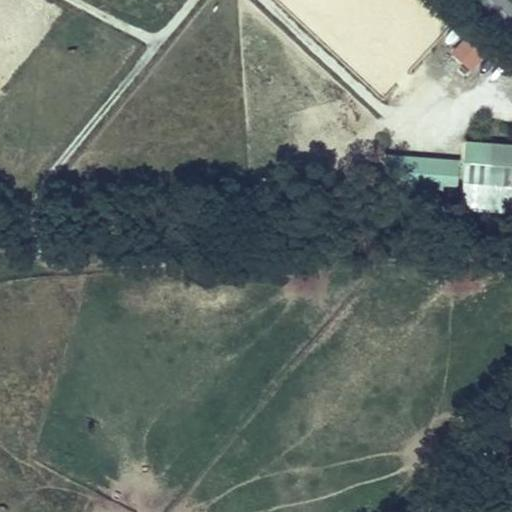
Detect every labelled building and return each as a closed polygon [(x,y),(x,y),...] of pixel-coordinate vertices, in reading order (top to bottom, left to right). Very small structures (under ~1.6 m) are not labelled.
[(485,49),(467,33),(454,47),(472,63),(485,49)] [(511,139),(465,135),(462,175),(486,177),(511,179),(511,139)] [(511,206),(511,179),(486,177),(484,204),(511,206)] [(451,265),(452,282),(476,281),(475,264),(451,265)] [(293,280),(317,277),(316,266),(292,269),(293,280)]
